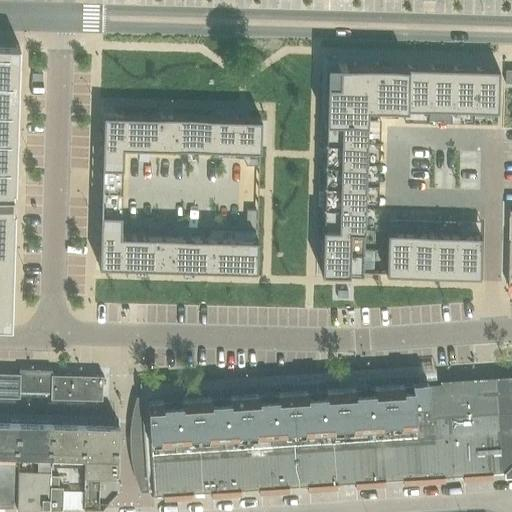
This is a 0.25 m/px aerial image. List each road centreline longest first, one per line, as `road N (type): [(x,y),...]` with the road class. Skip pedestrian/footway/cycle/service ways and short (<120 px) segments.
road 1 (unclassified): [(60,324),(80,334),(349,341),(511,331)]
road 2 (tertiary): [(511,30),(61,18)]
road 3 (unclassified): [(61,18),(51,302),(60,324)]
road 4 (unclassified): [(511,506),(331,511)]
